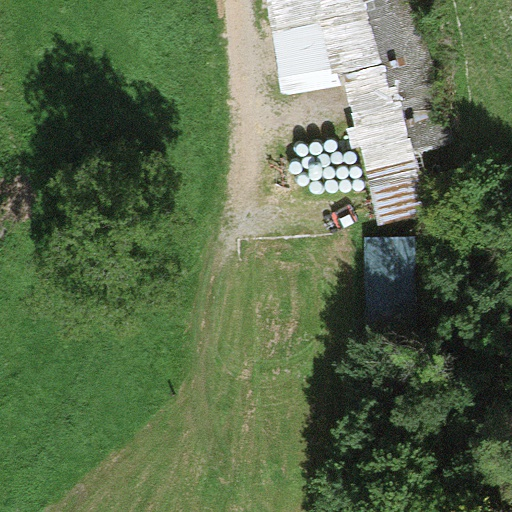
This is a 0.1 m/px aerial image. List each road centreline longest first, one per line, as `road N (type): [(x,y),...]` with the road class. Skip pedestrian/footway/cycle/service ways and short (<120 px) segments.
road 1 (track): [(241,0),(246,177),(221,279),(224,409),(274,511)]
road 2 (track): [(436,511),(511,370)]
